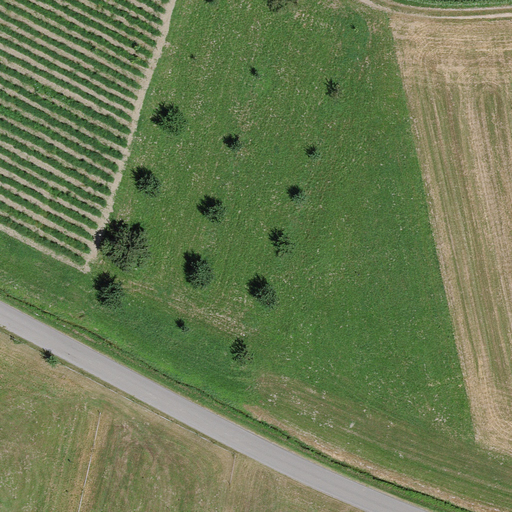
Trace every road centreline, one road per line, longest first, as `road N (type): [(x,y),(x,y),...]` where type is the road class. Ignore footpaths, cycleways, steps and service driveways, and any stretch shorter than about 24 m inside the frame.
road 1 (tertiary): [(0,308),(407,511)]
road 2 (track): [(376,0),(443,14),(511,11)]
